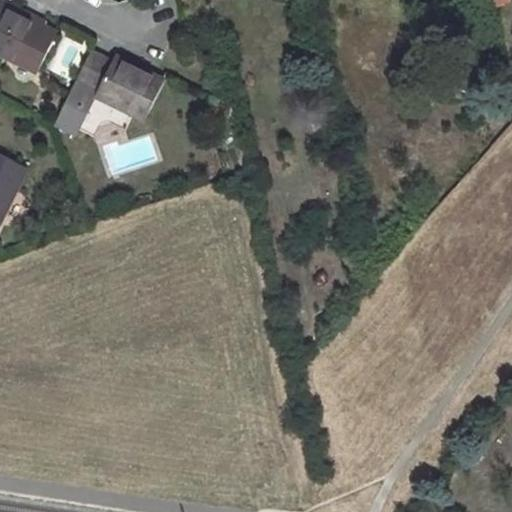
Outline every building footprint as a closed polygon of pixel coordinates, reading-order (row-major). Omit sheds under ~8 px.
[(2,0),(0,0),(0,5),(19,14),(22,9),(2,0)] [(489,0),(492,10),(505,7),(502,0),(489,0)] [(0,52),(19,14),(0,5),(0,52)] [(19,14),(0,52),(0,54),(38,73),(58,33),(44,27),(33,22),(36,16),(22,9),(19,14)] [(36,16),(33,22),(44,27),(47,21),(36,16)] [(91,51),(78,80),(98,90),(96,94),(146,121),(165,81),(115,56),(113,63),(91,51)] [(0,223),(27,167),(0,152),(0,223)]
